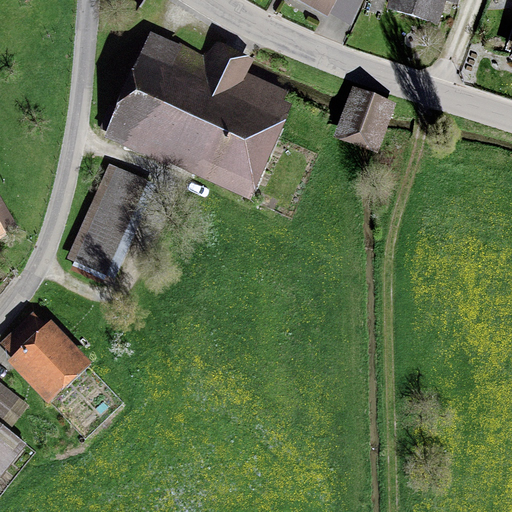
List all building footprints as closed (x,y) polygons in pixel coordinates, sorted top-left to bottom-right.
[(326,24),(339,0),(285,0),(285,1),(326,24)] [(457,0),(394,0),(390,18),(438,31),(444,7),(455,10),(457,0)] [(208,65),(150,40),(107,139),(250,200),(292,103),(244,83),(251,67),(214,51),(208,65)] [(392,109),(353,95),(337,141),(376,155),(392,109)] [(143,186),(109,171),(69,263),(102,278),(143,186)] [(46,405),(87,368),(50,326),(43,332),(32,320),(3,347),(15,360),(9,365),(46,405)] [(0,421),(17,401),(0,387),(0,421)] [(0,429),(0,478),(24,448),(0,429)]
